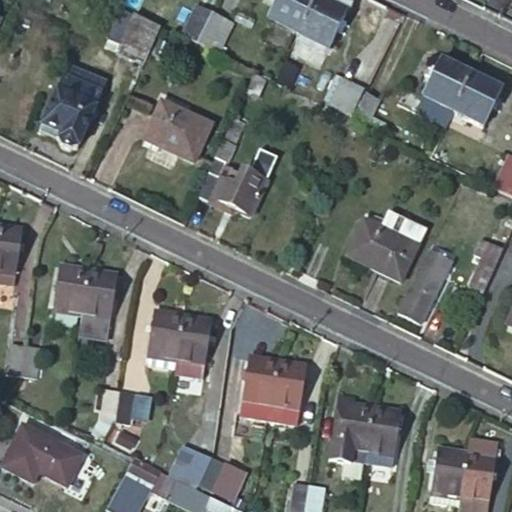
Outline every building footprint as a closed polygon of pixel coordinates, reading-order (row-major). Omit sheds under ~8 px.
[(151,0),(125,0),(124,3),(146,13),(151,0)] [(278,0),(269,21),(300,36),(316,0),(278,0)] [(316,0),(300,36),(329,50),(346,14),(318,0),(316,0)] [(194,10),(179,39),(196,47),(211,17),(194,10)] [(211,17),(196,47),(215,56),(230,27),(211,17)] [(165,32),(138,18),(127,40),(155,54),(165,32)] [(421,97),(453,113),(471,76),(439,60),(421,97)] [(114,83),(74,64),(43,130),(60,138),(62,145),(63,146),(64,147),(73,151),(74,151),(75,151),(82,149),(114,83)] [(362,85),(331,71),(318,99),(348,113),(362,85)] [(453,113),(485,128),(502,91),(471,76),(453,113)] [(365,95),(352,122),(367,129),(380,103),(365,95)] [(212,125),(163,102),(145,141),(194,163),(212,125)] [(249,127),(236,121),(198,198),(211,204),(214,198),(236,209),(254,218),(270,184),(246,172),(244,177),(228,170),(249,127)] [(493,190),(509,198),(511,192),(511,160),(508,159),(493,190)] [(233,215),(236,209),(214,198),(211,204),(233,215)] [(381,230),(365,222),(347,258),(401,284),(418,248),(426,232),(389,214),(381,230)] [(23,230),(0,226),(0,233),(22,236),(23,230)] [(22,236),(0,233),(0,286),(16,289),(18,273),(22,236)] [(484,295),(503,254),(482,243),(476,257),(483,260),(469,287),(484,295)] [(451,262),(429,251),(397,314),(419,326),(451,262)] [(90,274),(61,268),(60,275),(89,280),(90,274)] [(117,280),(90,274),(89,280),(116,286),(117,280)] [(52,311),(81,317),(89,280),(60,275),(52,311)] [(81,317),(109,322),(116,286),(89,280),(81,317)] [(185,316),(156,311),(155,317),(184,322),(185,316)] [(214,321),(185,316),(184,322),(213,328),(214,321)] [(149,354),(177,359),(184,322),(155,317),(149,354)] [(177,359),(206,364),(213,328),(184,322),(177,359)] [(22,348),(6,345),(0,373),(16,376),(22,348)] [(37,351),(22,348),(16,376),(32,380),(37,351)] [(277,360),(248,354),(247,361),(276,366),(277,360)] [(306,365),(277,360),(276,366),(305,371),(306,365)] [(237,416),(267,421),(276,366),(247,361),(237,416)] [(267,421),(295,426),(305,371),(276,366),(267,421)] [(119,394),(104,391),(98,422),(113,425),(119,394)] [(134,397),(119,394),(113,425),(128,428),(134,397)] [(363,400),(345,397),(343,412),(348,413),(344,440),(339,440),(336,464),(346,466),(357,468),(358,462),(365,463),(373,413),(360,411),(361,404),(363,400)] [(374,406),(361,404),(360,411),(373,413),(374,406)] [(401,411),(374,406),(373,413),(400,418),(401,411)] [(365,463),(393,468),(400,418),(373,413),(365,463)] [(82,457),(22,428),(1,471),(30,486),(37,474),(67,488),(82,457)] [(166,468),(195,483),(209,455),(180,441),(166,468)] [(470,454),(442,449),(441,456),(469,461),(470,454)] [(499,459),(470,454),(469,461),(498,466),(499,459)] [(195,483),(211,490),(224,461),(209,455),(195,483)] [(469,461),(441,456),(433,499),(462,504),(463,498),(469,461)] [(147,465),(132,457),(105,511),(136,511),(146,494),(164,502),(176,478),(147,465)] [(224,461),(211,490),(231,498),(243,470),(224,461)] [(462,504),(460,511),(489,511),(498,466),(469,461),(463,498),(462,504)] [(357,468),(346,466),(344,478),(362,481),(365,463),(358,462),(357,468)] [(245,511),(193,487),(179,480),(172,493),(191,501),(187,507),(196,511),(245,511)] [(304,511),(308,487),(293,484),(287,511),(304,511)] [(320,511),(324,489),(308,487),(304,511),(320,511)]
